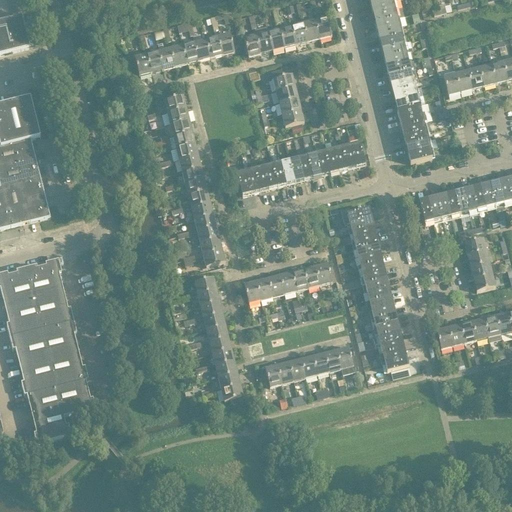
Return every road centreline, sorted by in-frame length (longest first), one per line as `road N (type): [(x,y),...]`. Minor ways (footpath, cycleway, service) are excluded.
road 1 (residential): [(388,186),(342,0)]
road 2 (residential): [(430,358),(388,186)]
road 3 (unclassified): [(109,220),(69,60)]
road 4 (unclassified): [(104,400),(64,245)]
road 5 (residential): [(258,218),(388,186)]
road 6 (residential): [(388,186),(511,155)]
